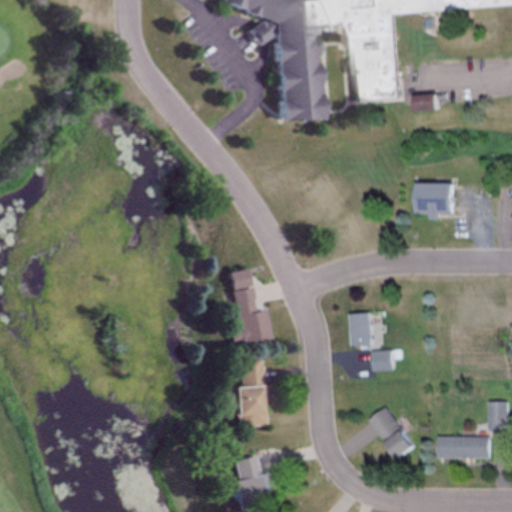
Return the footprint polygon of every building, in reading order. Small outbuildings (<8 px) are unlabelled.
[(511,0),(511,4),(389,13),(394,96),(354,98),(349,29),(303,32),(309,119),(270,121),(264,27),(210,0),(511,0)] [(407,95),(407,111),(438,111),(438,95),(407,95)] [(322,227),(347,216),(326,172),(302,183),(322,227)] [(453,184),(410,184),(410,215),(453,215),(453,184)] [(269,338),(264,310),(252,311),(246,270),(226,273),(235,328),(226,330),(228,345),(269,338)] [(366,346),(366,315),(346,315),(346,346),(366,346)] [(238,389),(222,390),(223,417),(236,417),(237,428),(262,427),(260,358),(237,359),(238,389)] [(433,437),(433,460),(490,460),(490,436),(508,436),(508,403),(486,403),(486,426),(475,426),(475,428),(485,428),(485,438),(433,437)] [(391,462),(411,448),(384,408),(364,421),(391,462)] [(266,473),(256,475),(252,456),(228,461),(232,482),(224,483),(229,504),(271,495),(266,473)]
